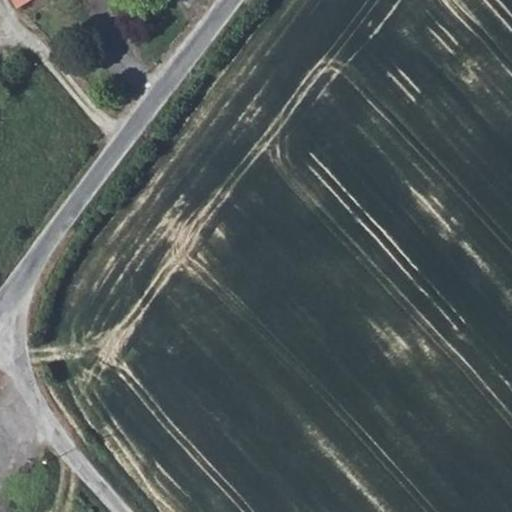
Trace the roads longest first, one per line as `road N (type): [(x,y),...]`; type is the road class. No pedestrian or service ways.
road 1 (unclassified): [(234,0),(0,308)]
road 2 (unclassified): [(0,341),(77,458),(125,511)]
